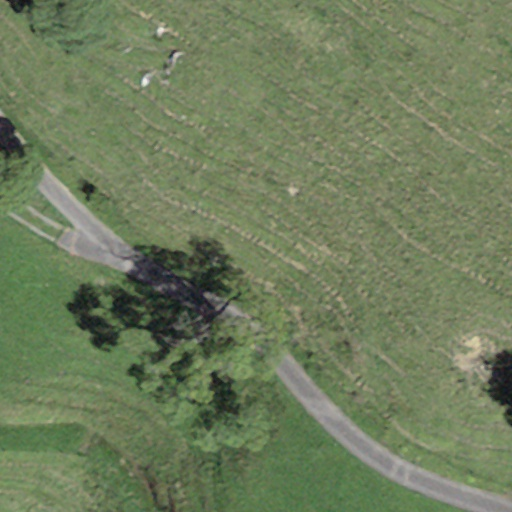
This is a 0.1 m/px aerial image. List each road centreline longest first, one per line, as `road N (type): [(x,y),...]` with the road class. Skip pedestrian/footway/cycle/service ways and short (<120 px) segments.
road 1 (track): [(489,511),(403,481),(343,436),(270,347),(107,245),(0,119)]
road 2 (track): [(127,511),(107,468),(0,429)]
road 3 (track): [(107,245),(65,244),(0,192)]
